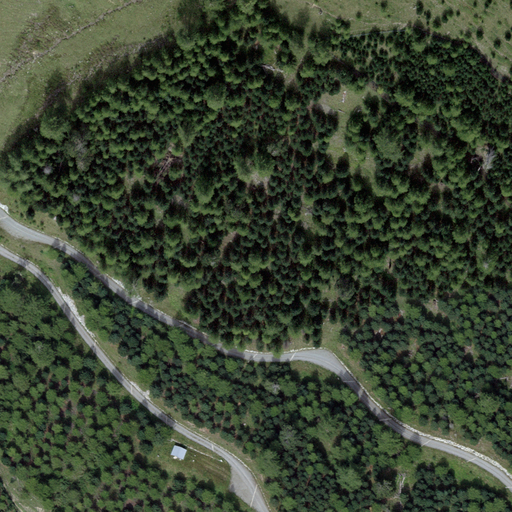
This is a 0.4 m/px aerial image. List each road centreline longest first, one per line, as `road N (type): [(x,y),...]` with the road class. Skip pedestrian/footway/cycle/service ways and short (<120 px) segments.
road 1 (track): [(511,490),(495,472),(410,435),(326,354),(271,357),(214,344),(0,216)]
road 2 (track): [(0,244),(48,276),(84,334),(139,396),(251,477),(266,511)]
